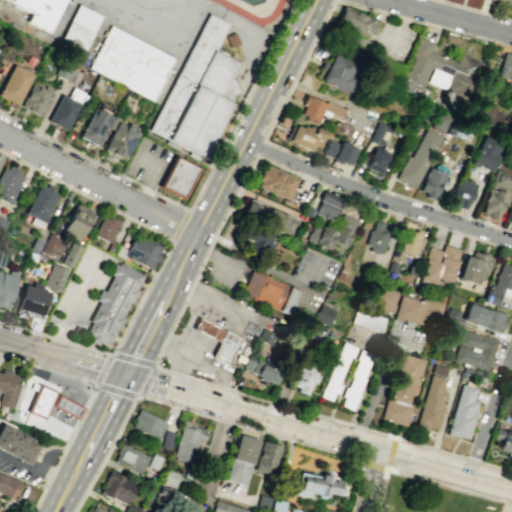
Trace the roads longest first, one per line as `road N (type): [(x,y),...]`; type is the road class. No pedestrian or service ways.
road 1 (residential): [(247,144),(511,241)]
road 2 (secondary): [(380,453),(224,405)]
road 3 (residential): [(142,205),(0,129)]
road 4 (primary): [(318,0),(247,144)]
road 5 (primary): [(126,377),(54,511)]
road 6 (residential): [(511,349),(465,478)]
road 7 (secondary): [(511,490),(380,453)]
road 8 (residential): [(381,0),(511,34)]
